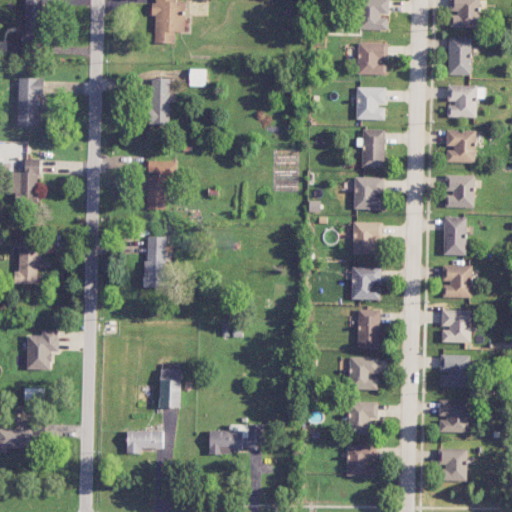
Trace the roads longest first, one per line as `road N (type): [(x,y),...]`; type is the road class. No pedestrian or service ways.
road 1 (residential): [(421,0),(408,511)]
road 2 (residential): [(99,0),(86,511)]
